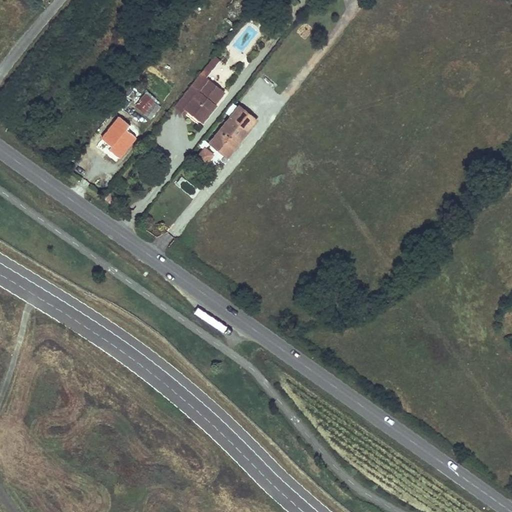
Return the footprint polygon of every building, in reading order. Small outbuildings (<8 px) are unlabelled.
[(287,99),(308,72),(292,59),(279,75),(277,73),(267,86),(273,91),(274,89),(287,99)] [(223,94),(200,72),(173,105),(172,106),(185,116),(188,112),(202,123),(215,107),(213,106),(223,94)] [(130,86),(123,95),(136,105),(144,95),(131,85),(130,86)] [(144,95),(136,105),(145,112),(141,116),(148,121),(159,107),(157,105),(163,97),(159,94),(155,99),(147,92),(144,95)] [(225,158),(254,121),(238,109),(208,145),(225,158)] [(127,127),(117,118),(100,141),(109,148),(106,152),(116,160),(133,139),(124,131),(127,127)] [(215,155),(205,147),(196,157),(207,165),(215,155)] [(192,196),(198,188),(184,178),(178,186),(192,196)]
